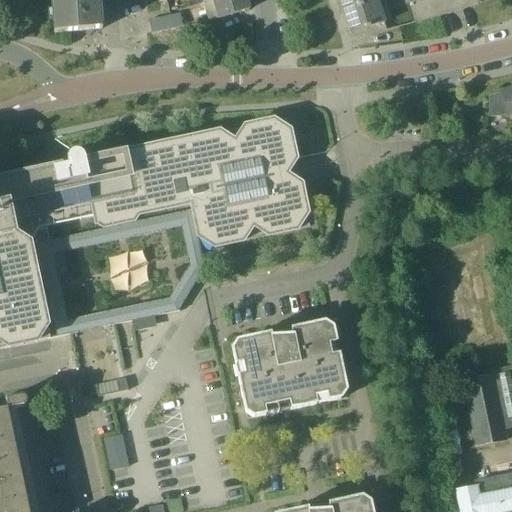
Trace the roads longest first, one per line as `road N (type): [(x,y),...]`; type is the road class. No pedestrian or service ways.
road 1 (residential): [(209,299),(341,272),(357,181),(351,152)]
road 2 (residential): [(63,92),(180,76),(274,79)]
road 3 (residential): [(337,75),(511,45)]
road 4 (residential): [(351,152),(511,148)]
